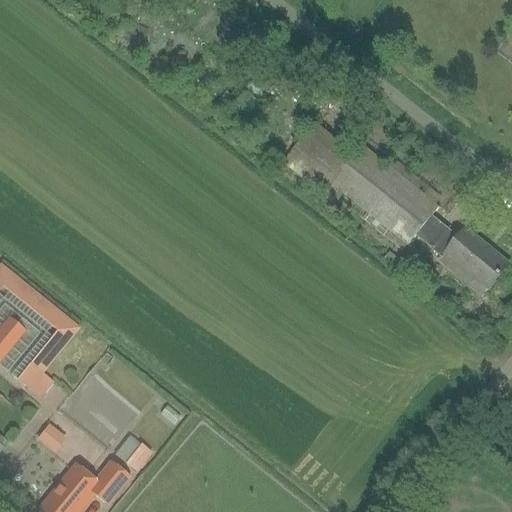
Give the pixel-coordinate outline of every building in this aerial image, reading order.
[(139,21),(130,33),(142,41),(150,29),(139,21)] [(314,123),(282,164),(335,206),(342,197),(407,248),(416,237),(443,258),(445,256),(490,292),(510,267),(465,232),(459,239),(448,230),(447,231),(431,218),(439,207),(360,145),(353,154),(314,123)] [(17,381),(40,400),(53,384),(42,376),(80,329),(1,265),(0,265),(0,291),(3,289),(56,332),(17,381)] [(0,333),(0,366),(2,368),(28,336),(10,322),(0,333)] [(39,440),(57,454),(69,438),(51,424),(39,440)] [(0,458),(10,447),(0,437),(0,458)] [(114,455),(134,472),(150,453),(140,445),(139,446),(129,437),(114,455)] [(72,465),(35,511),(36,511),(77,511),(92,494),(106,506),(128,478),(108,461),(92,481),(72,465)]
